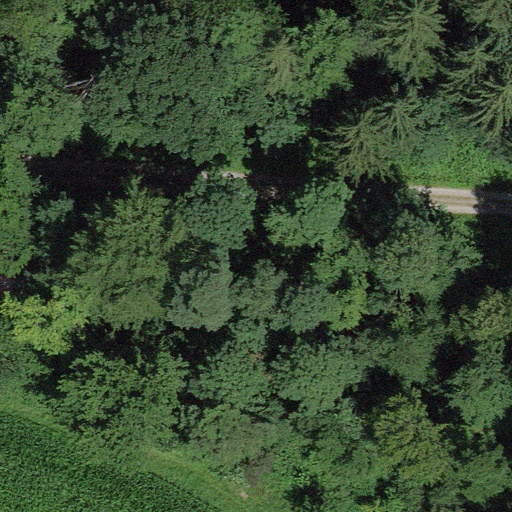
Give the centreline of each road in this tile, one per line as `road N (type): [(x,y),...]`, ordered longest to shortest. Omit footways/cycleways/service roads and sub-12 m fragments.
road 1 (track): [(0,166),(511,207)]
road 2 (track): [(0,381),(85,409),(219,475),(267,511)]
